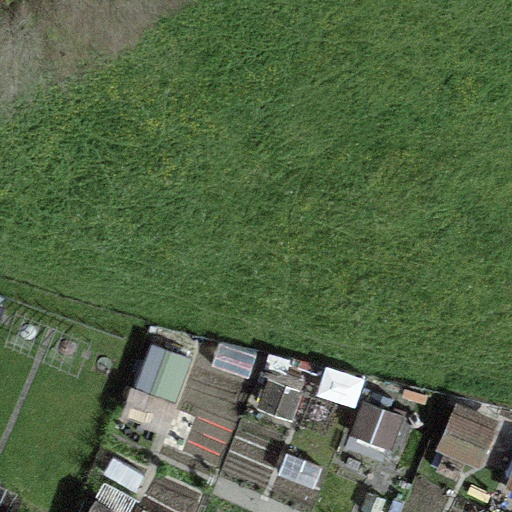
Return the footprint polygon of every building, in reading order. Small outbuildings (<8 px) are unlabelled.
[(193,355),(152,340),(136,384),(177,399),(193,355)] [(303,390),(267,376),(256,403),(293,417),(303,390)] [(405,412),(363,396),(349,432),(392,447),(405,412)] [(499,419),(457,401),(437,445),(480,464),(499,419)] [(118,511),(94,495),(83,511),(118,511)]
